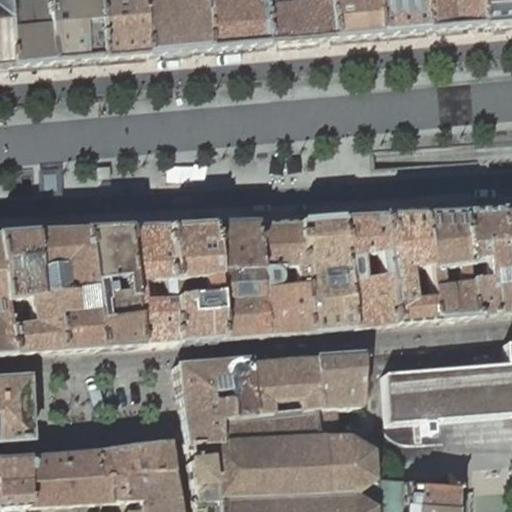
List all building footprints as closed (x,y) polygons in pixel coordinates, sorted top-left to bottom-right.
[(25,72),(44,70),(38,1),(38,0),(0,0),(0,20),(5,73),(25,72)] [(69,68),(94,66),(88,0),(38,0),(38,1),(44,70),(69,68)] [(88,0),(94,66),(117,64),(140,62),(134,0),(88,0)] [(134,0),(140,62),(155,60),(186,58),(200,56),(195,0),(134,0)] [(195,0),(200,56),(230,54),(259,51),(254,0),(195,0)] [(272,51),(293,50),(313,48),(313,46),(327,45),(322,0),(254,0),(259,51),(272,50),(272,51)] [(350,43),(373,41),(369,0),(322,0),(327,45),(350,43)] [(369,0),(373,41),(396,39),(419,37),(418,29),(415,0),(369,0)] [(415,0),(418,29),(419,37),(447,35),(474,32),(471,0),(415,0)] [(511,0),(471,0),(474,32),(511,28),(511,0)] [(511,214),(501,215),(492,216),(501,287),(506,319),(511,318),(511,214)] [(473,217),(455,217),(461,267),(462,272),(464,286),(464,289),(469,322),(506,319),(501,287),(492,216),(473,217)] [(435,218),(416,219),(423,272),(424,278),(427,303),(430,326),(469,322),(464,289),(464,286),(462,272),(461,267),(455,217),(435,218)] [(396,220),(377,221),(382,262),(387,308),(390,329),(430,326),(427,303),(424,278),(423,272),(416,219),(396,220)] [(356,222),(335,223),(341,268),(342,276),(344,289),(349,333),(390,329),(387,308),(382,262),(377,221),(356,222)] [(319,224),(294,226),(306,337),(349,333),(344,289),(342,276),(341,268),(335,223),(319,224)] [(272,227),(249,228),(254,276),(253,276),(262,340),(306,337),(294,226),(272,227)] [(227,229),(204,230),(210,277),(216,345),(262,341),(262,340),(253,276),(254,276),(249,228),(227,229)] [(182,230),(161,231),(165,273),(171,322),(172,348),(216,345),(210,277),(204,230),(182,230)] [(140,232),(120,233),(125,274),(128,301),(130,321),(132,321),(134,351),(172,348),(171,322),(165,273),(161,231),(140,232)] [(100,233),(79,234),(87,294),(89,306),(92,326),(95,353),(134,351),(132,321),(130,321),(128,301),(125,274),(120,233),(100,233)] [(53,235),(26,235),(34,300),(48,298),(57,356),(95,353),(92,326),(89,306),(87,294),(79,234),(53,235)] [(8,237),(0,237),(0,300),(1,304),(3,322),(4,329),(9,359),(57,356),(48,298),(34,300),(26,235),(8,237)] [(0,359),(9,359),(4,329),(3,322),(1,304),(0,300),(0,359)] [(511,419),(511,346),(501,348),(501,351),(502,369),(475,371),(380,378),(379,378),(379,379),(380,379),(383,429),(511,419)] [(334,441),(340,441),(342,434),(345,434),(347,435),(353,426),(355,426),(355,413),(357,413),(357,410),(356,410),(356,381),(356,380),(356,362),(356,359),(309,363),(314,414),(309,414),(312,441),(334,441)] [(296,415),(309,414),(314,414),(309,363),(244,368),(243,367),(245,395),(248,420),(265,419),(264,407),(278,405),(279,417),(281,417),(279,405),(294,404),(296,415)] [(243,367),(244,368),(244,366),(244,364),(171,370),(175,401),(245,395),(243,367)] [(0,446),(24,445),(22,381),(0,382),(0,446)] [(227,422),(248,420),(245,395),(175,401),(179,429),(214,425),(227,422)] [(345,442),(347,435),(345,434),(342,434),(340,441),(334,441),(312,441),(309,414),(296,415),(281,417),(279,417),(265,419),(248,420),(227,422),(214,425),(214,448),(182,449),(183,454),(187,454),(188,466),(185,466),(188,491),(191,491),(192,501),(190,502),(191,509),(193,508),(193,511),(200,511),(200,509),(214,507),(214,510),(214,511),(213,511),(402,511),(403,491),(403,489),(409,489),(410,486),(374,484),(374,482),(367,479),(365,458),(372,455),(370,450),(363,452),(345,442)] [(214,448),(214,425),(179,429),(179,432),(182,449),(214,448)] [(163,447),(89,454),(91,483),(104,482),(168,476),(163,447)] [(89,454),(23,461),(21,489),(20,508),(20,511),(97,511),(98,509),(106,508),(104,482),(91,483),(89,454)] [(23,461),(0,462),(0,511),(20,511),(20,508),(21,489),(23,461)] [(104,482),(106,508),(133,506),(172,503),(168,476),(104,482)] [(447,490),(409,489),(403,489),(403,491),(402,511),(449,511),(450,494),(450,492),(450,489),(447,490)] [(173,511),(172,503),(133,506),(133,511),(173,511)]
